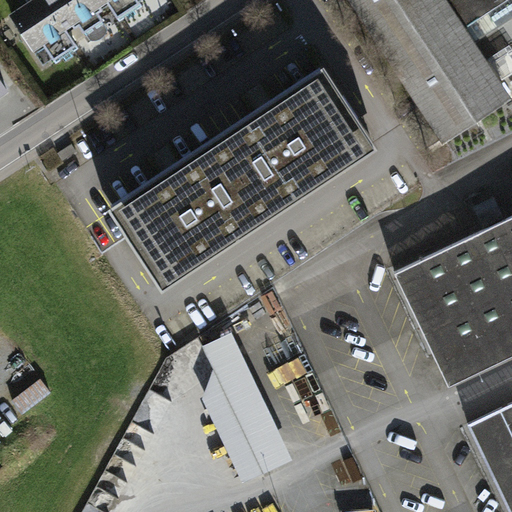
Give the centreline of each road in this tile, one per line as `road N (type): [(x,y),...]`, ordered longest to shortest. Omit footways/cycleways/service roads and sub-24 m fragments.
road 1 (unknown): [(319,0),(394,127),(395,157),(386,174),(186,313),(162,318),(140,302),(120,265)]
road 2 (tertiary): [(0,150),(231,0)]
road 3 (unknown): [(354,284),(448,200),(511,166)]
road 4 (unknown): [(354,284),(322,306),(317,332),(372,450)]
road 5 (unknown): [(438,426),(354,284)]
road 6 (unknown): [(222,511),(372,450)]
